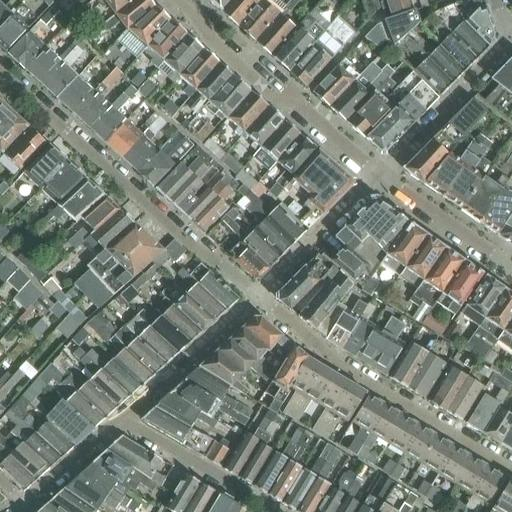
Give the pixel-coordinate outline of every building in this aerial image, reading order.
[(0,27),(21,4),(22,3),(19,0),(11,0),(4,8),(0,3),(0,27)] [(57,0),(70,18),(95,0),(57,0)] [(136,0),(115,16),(102,25),(86,38),(91,45),(120,23),(126,30),(154,6),(149,0),(136,0)] [(136,0),(99,0),(97,2),(102,9),(107,6),(115,16),(136,0)] [(208,0),(222,12),(232,0),(208,0)] [(262,0),(232,0),(222,12),(239,27),(262,0)] [(256,42),(286,8),(276,0),(262,0),(239,27),(256,42)] [(300,0),(292,0),(286,8),(256,42),(273,57),(297,30),(284,18),(289,12),(290,13),(301,1),(300,0)] [(386,0),(391,14),(414,7),(411,0),(386,0)] [(417,0),(421,9),(428,6),(425,0),(417,0)] [(487,7),(483,0),(464,0),(453,5),(464,21),(490,47),(497,41),(497,35),(487,7)] [(21,4),(0,27),(0,46),(6,52),(38,19),(29,11),(21,4)] [(464,21),(453,5),(437,11),(434,13),(430,16),(477,60),(490,47),(464,21)] [(53,6),(39,20),(46,27),(60,12),(53,6)] [(170,20),(154,6),(126,30),(123,34),(129,40),(133,36),(146,48),(170,20)] [(415,11),(384,21),(393,47),(404,36),(419,22),(415,11)] [(273,57),(290,72),(324,33),(315,24),(317,22),(309,16),(297,30),(273,57)] [(477,60),(430,16),(420,27),(432,39),(466,72),(477,60)] [(170,20),(146,48),(155,56),(152,60),(159,66),(163,63),(187,35),(170,20)] [(68,25),(60,33),(72,50),(80,41),(68,25)] [(46,46),(29,31),(8,54),(25,69),(46,46)] [(290,72),(307,87),(331,61),(342,48),(324,33),(290,72)] [(425,45),(413,33),(407,39),(454,84),(466,72),(432,39),(425,45)] [(178,77),(179,77),(203,50),(187,35),(163,63),(172,71),(169,75),(166,77),(171,81),(174,84),(176,81),(179,77),(178,77)] [(454,84),(407,39),(404,36),(393,47),(400,57),(406,50),(420,65),(414,71),(441,96),(454,84)] [(119,47),(113,42),(101,55),(107,60),(119,47)] [(25,69),(41,84),(62,61),(46,46),(25,69)] [(183,93),(189,99),(196,92),(221,65),(203,49),(203,50),(179,77),(178,77),(179,77),(189,86),(183,93)] [(74,72),(62,61),(41,84),(57,98),(78,76),(87,66),(96,58),(90,52),(81,61),(74,72)] [(389,79),(403,64),(395,56),(378,72),(372,65),(358,78),(330,107),(346,122),(389,79)] [(95,59),(87,66),(93,72),(101,63),(95,59)] [(511,87),(511,59),(492,80),(500,86),(485,100),(495,108),(511,87)] [(358,78),(343,63),(313,93),(330,107),(358,78)] [(231,75),(221,65),(196,92),(203,98),(191,110),(197,115),(204,107),(208,102),(231,75)] [(73,113),(89,128),(111,106),(101,96),(118,77),(112,72),(95,91),(94,90),(73,113)] [(232,74),(231,75),(208,102),(204,107),(221,122),(225,117),(227,119),(251,92),(249,90),(232,74)] [(421,83),(411,74),(392,93),(398,99),(391,106),(382,97),(394,85),(389,79),(346,122),(365,139),(421,83)] [(94,90),(78,76),(57,98),(73,113),(94,90)] [(148,79),(136,92),(146,101),(158,89),(148,79)] [(439,99),(421,83),(365,139),(380,153),(386,152),(395,143),(439,99)] [(511,87),(495,108),(501,112),(511,98),(511,87)] [(268,107),(251,92),(227,119),(237,128),(234,132),(241,138),(244,134),(268,107)] [(449,153),(479,118),(485,110),(472,100),(405,167),(409,171),(407,173),(424,184),(449,153)] [(0,122),(11,112),(0,101),(0,122)] [(179,110),(169,101),(168,102),(163,107),(161,110),(171,119),(172,120),(177,114),(176,113),(179,110)] [(111,106),(89,128),(105,143),(126,120),(111,106)] [(268,106),(268,107),(244,134),(254,142),(250,146),(257,152),(260,148),(285,121),(268,106)] [(455,181),(481,145),(487,137),(487,136),(500,122),(485,110),(479,118),(488,124),(481,132),(480,131),(473,139),(472,138),(458,160),(449,153),(424,184),(423,184),(436,195),(442,199),(455,181)] [(11,112),(0,122),(0,156),(0,157),(29,128),(11,112)] [(126,120),(105,143),(121,157),(160,118),(155,113),(139,131),(126,120)] [(158,149),(150,141),(166,123),(160,118),(121,157),(137,172),(158,149)] [(301,136),(284,122),(260,148),(269,157),(266,160),(273,167),(276,163),(301,136)] [(207,123),(194,137),(201,144),(214,129),(207,123)] [(29,128),(0,157),(0,159),(18,175),(47,144),(29,128)] [(318,151),(301,136),(276,163),(285,171),(275,183),(268,192),(280,202),(293,187),(291,185),(318,151)] [(460,211),(479,224),(491,206),(511,175),(511,136),(492,165),(460,211)] [(158,149),(137,172),(153,188),(193,146),(185,138),(166,156),(158,149)] [(221,161),(226,155),(209,139),(203,145),(221,161)] [(448,202),(460,211),(492,165),(481,157),(486,149),(481,145),(455,181),(442,199),(448,203),(448,202)] [(57,153),(49,147),(9,189),(18,195),(31,182),(41,191),(67,163),(67,159),(61,153),(57,153)] [(208,157),(197,147),(192,152),(198,158),(197,159),(188,169),(181,163),(156,190),(168,201),(208,157)] [(318,151),(291,185),(293,187),(308,201),(307,202),(315,209),(322,216),(323,216),(351,187),(351,179),(350,179),(318,151)] [(243,168),(227,154),(226,155),(221,161),(236,176),(243,168)] [(204,185),(199,180),(211,167),(215,170),(218,166),(208,157),(168,201),(180,212),(204,185)] [(76,170),(67,163),(41,191),(58,206),(85,180),(85,176),(79,170),(76,170)] [(232,179),(223,171),(220,175),(223,177),(211,191),(204,185),(180,212),(192,223),(198,215),(232,179)] [(245,174),(238,181),(250,191),(257,184),(245,174)] [(511,175),(491,206),(479,224),(478,224),(484,228),(485,228),(497,236),(511,214),(511,175)] [(232,179),(198,215),(192,223),(204,233),(228,207),(223,202),(238,185),(233,180),(233,179),(232,179)] [(95,188),(85,180),(58,206),(45,220),(48,224),(54,217),(58,221),(65,213),(77,223),(82,219),(106,198),(105,194),(99,188),(95,188)] [(245,197),(294,245),(306,232),(280,206),(273,213),(250,191),(245,197)] [(109,197),(106,198),(82,219),(87,225),(69,242),(75,250),(85,241),(119,211),(114,206),(115,202),(109,197)] [(255,231),(282,257),(294,245),(245,197),(234,207),(241,214),(246,210),(261,225),(255,231)] [(376,200),(371,201),(370,201),(334,238),(344,248),(337,255),(328,247),(322,254),(363,290),(380,264),(409,224),(376,200)] [(125,216),(119,211),(85,241),(98,256),(134,224),(133,223),(134,220),(128,215),(125,216)] [(282,257),(255,231),(249,238),(226,214),(220,220),(234,234),(239,239),(270,269),(282,257)] [(307,214),(300,221),(302,223),(309,229),(315,223),(309,216),(307,214)] [(511,214),(497,236),(511,246),(511,214)] [(206,236),(221,249),(234,234),(220,220),(206,236)] [(163,251),(134,224),(98,256),(86,267),(90,272),(76,285),(98,310),(152,262),(163,252),(163,251)] [(427,237),(409,224),(380,264),(399,278),(427,237)] [(3,229),(0,231),(0,241),(10,232),(5,227),(3,229)] [(417,290),(445,250),(446,250),(427,237),(399,278),(417,290)] [(270,269),(239,239),(226,253),(254,279),(254,280),(260,279),(270,269)] [(174,240),(163,251),(163,252),(169,257),(175,263),(186,251),(174,240)] [(464,262),(445,250),(417,290),(435,303),(464,262)] [(33,261),(25,252),(17,260),(26,270),(33,261)] [(163,252),(152,262),(154,264),(155,264),(159,267),(169,257),(163,252)] [(332,267),(318,255),(278,294),(278,301),(290,311),(291,311),(332,267)] [(33,261),(27,269),(41,283),(47,276),(33,261)] [(483,275),(464,262),(435,303),(454,317),(483,275)] [(227,311),(240,299),(201,265),(196,269),(189,274),(227,311)] [(314,331),(352,284),(332,267),(291,311),(314,331)] [(227,311),(189,274),(184,268),(178,273),(193,289),(187,295),(215,322),(227,311)] [(479,328),(505,290),(486,277),(460,315),(479,328)] [(53,278),(44,286),(52,295),(62,288),(53,278)] [(30,281),(21,291),(34,303),(42,294),(30,281)] [(163,317),(190,343),(203,332),(160,291),(153,284),(148,288),(162,304),(157,310),(163,317)] [(203,332),(215,322),(187,295),(178,285),(171,292),(166,286),(160,291),(203,332)] [(62,288),(53,295),(55,298),(53,299),(63,309),(72,300),(62,288)] [(179,354),(190,343),(163,317),(156,322),(125,290),(120,295),(131,307),(179,354)] [(505,291),(505,290),(479,328),(463,350),(484,363),(486,361),(495,347),(499,342),(497,341),(511,318),(511,295),(505,291)] [(359,317),(366,303),(359,299),(351,313),(345,309),(327,341),(341,349),(359,317)] [(369,299),(366,303),(359,317),(341,349),(355,358),(374,326),(366,321),(376,303),(369,299)] [(345,309),(337,303),(314,331),(326,339),(326,340),(327,341),(345,309)] [(167,365),(179,354),(131,307),(126,312),(140,326),(133,333),(167,365)] [(155,375),(167,365),(138,338),(133,343),(102,312),(96,317),(98,321),(155,375)] [(355,358),(370,366),(389,335),(397,321),(400,317),(391,313),(381,330),(374,326),(355,358)] [(69,315),(58,327),(69,337),(80,326),(69,315)] [(270,353),(285,339),(261,318),(255,318),(243,329),(267,350),(270,353)] [(511,318),(497,341),(499,342),(511,351),(511,318)] [(142,386),(155,375),(98,321),(92,327),(112,347),(114,346),(121,354),(114,360),(142,386)] [(370,366),(386,376),(413,331),(397,321),(389,335),(370,366)] [(270,353),(267,350),(243,329),(230,340),(272,377),(276,368),(265,359),(270,353)] [(272,377),(230,340),(217,352),(233,366),(246,377),(252,371),(266,383),(272,377)] [(114,360),(109,365),(85,342),(80,348),(83,351),(130,397),(142,386),(114,360)] [(389,378),(407,388),(428,353),(410,343),(389,378)] [(306,357),(293,346),(274,378),(289,387),(306,357)] [(118,408),(130,397),(83,351),(77,357),(96,376),(89,382),(118,408)] [(106,419),(118,408),(89,382),(84,387),(64,366),(69,360),(61,352),(49,365),(78,393),(106,419)] [(240,383),(246,377),(217,352),(200,367),(230,386),(246,394),(249,391),(240,383)] [(407,388),(425,399),(446,364),(428,353),(407,388)] [(321,366),(306,357),(289,387),(304,395),(321,366)] [(62,402),(94,430),(106,419),(78,393),(70,386),(49,365),(37,378),(47,387),(52,382),(63,392),(58,397),(62,402)] [(336,375),(321,366),(304,395),(318,404),(336,375)] [(467,377),(449,366),(428,401),(446,412),(467,377)] [(230,386),(200,367),(185,381),(221,402),(249,417),(253,411),(225,396),(230,386)] [(0,390),(0,415),(5,410),(0,405),(0,401),(3,399),(25,375),(19,370),(15,375),(0,390)] [(0,390),(15,375),(10,370),(0,381),(0,390)] [(336,375),(318,404),(333,413),(351,384),(336,375)] [(467,377),(446,412),(464,423),(485,388),(467,377)] [(47,387),(37,378),(24,393),(34,402),(47,387)] [(185,381),(170,393),(212,418),(216,410),(244,426),(248,420),(220,403),(221,402),(185,381)] [(333,413),(348,422),(366,393),(351,384),(333,413)] [(170,393),(155,408),(190,429),(196,419),(213,429),(218,421),(212,418),(170,393)] [(352,422),(370,433),(387,406),(369,395),(352,422)] [(483,434),(500,405),(484,395),(467,424),(483,434)] [(94,430),(62,402),(49,416),(46,413),(43,416),(46,418),(45,419),(48,421),(75,446),(94,430)] [(63,458),(75,446),(48,421),(41,428),(16,404),(11,410),(63,458)] [(483,434),(500,445),(511,425),(511,411),(500,405),(483,434)] [(370,433),(387,443),(404,416),(387,406),(370,433)] [(144,422),(181,444),(190,429),(155,408),(144,417),(144,422)] [(50,469),(63,458),(11,410),(1,420),(9,427),(12,424),(29,440),(24,446),(50,469)] [(387,443),(404,454),(421,426),(404,416),(387,443)] [(511,425),(500,445),(511,451),(511,425)] [(438,437),(421,426),(404,454),(422,464),(438,437)] [(215,442),(190,429),(181,444),(220,467),(230,451),(215,442)] [(223,469),(237,477),(259,441),(245,433),(223,469)] [(16,449),(0,434),(0,444),(38,480),(50,469),(24,446),(21,444),(16,449)] [(162,461),(122,437),(106,451),(160,486),(170,494),(182,473),(172,467),(166,477),(156,471),(162,461)] [(438,437),(422,464),(439,474),(455,447),(438,437)] [(237,477),(251,486),(273,449),(259,441),(237,477)] [(38,480),(0,446),(0,458),(4,462),(0,465),(0,469),(22,490),(26,491),(38,480)] [(439,474),(456,485),(472,457),(455,447),(439,474)] [(251,486),(267,495),(289,458),(273,449),(251,486)] [(154,494),(160,486),(106,451),(92,463),(117,481),(130,490),(137,482),(154,494)] [(456,485),(473,495),(490,468),(472,457),(456,485)] [(267,495),(281,503),(303,467),(289,458),(267,495)] [(78,476),(125,508),(129,500),(112,488),(117,481),(92,464),(78,476)] [(317,475),(303,467),(281,503),(295,511),(317,475)] [(490,468),(473,495),(490,506),(507,478),(490,468)] [(184,511),(201,484),(185,474),(165,508),(172,511),(184,511)] [(295,511),(315,511),(330,487),(332,484),(317,475),(295,511)] [(115,510),(119,505),(78,476),(64,489),(97,511),(103,502),(115,510)] [(493,507),(501,511),(511,511),(511,481),(510,480),(493,507)] [(203,511),(215,492),(201,484),(184,511),(203,511)] [(315,511),(334,511),(345,496),(330,487),(315,511)] [(98,511),(64,489),(49,502),(63,511),(98,511)] [(215,492),(203,511),(223,511),(230,501),(215,492)] [(345,496),(334,511),(354,511),(359,504),(345,496)] [(223,511),(244,511),(246,510),(230,501),(223,511)] [(63,511),(49,502),(38,511),(63,511)]
